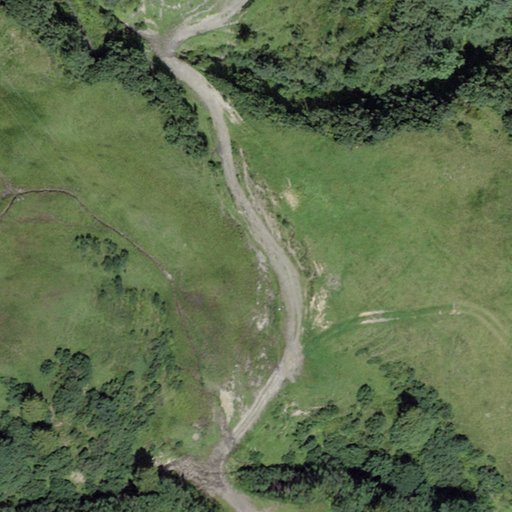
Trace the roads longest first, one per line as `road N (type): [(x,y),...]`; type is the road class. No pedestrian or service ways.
road 1 (track): [(240,0),(165,48),(210,99),(246,207),(295,295),(299,331),(291,361),(214,461),(218,481),(246,511)]
road 2 (track): [(291,361),(335,327),(449,309)]
